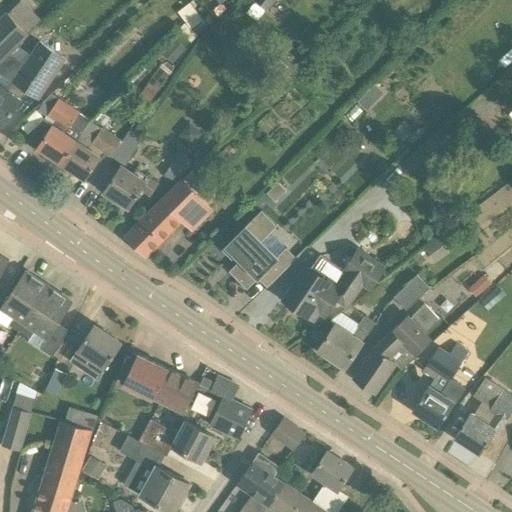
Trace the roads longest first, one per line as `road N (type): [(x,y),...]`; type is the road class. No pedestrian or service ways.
road 1 (secondary): [(286,390),(0,190)]
road 2 (secondary): [(475,511),(286,390)]
road 3 (residential): [(206,511),(286,390)]
